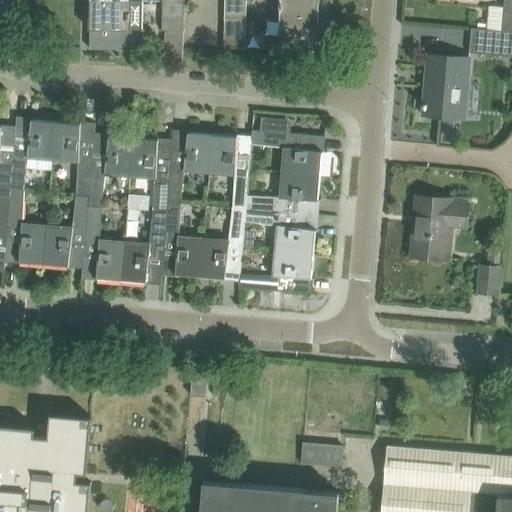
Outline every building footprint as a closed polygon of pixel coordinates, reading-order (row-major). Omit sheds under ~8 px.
[(128,29),(128,0),(90,0),(90,48),(117,49),(132,49),(132,29),(128,29)] [(184,0),(163,0),(162,30),(184,30),(184,0)] [(224,0),(224,19),(246,19),(246,0),(224,0)] [(280,0),(280,19),(318,20),(318,0),(280,0)] [(511,0),(503,0),(501,30),(511,30),(511,0)] [(246,49),(246,48),(246,19),(224,19),(224,48),(246,49)] [(318,20),(280,19),(280,49),(316,50),(318,50),(318,20)] [(469,52),(511,56),(511,30),(501,30),(471,28),(469,52)] [(469,58),(429,54),(424,114),(458,117),(460,84),(467,85),(469,58)] [(29,157),(54,159),(57,121),(33,119),(33,115),(32,115),(29,141),(16,140),(16,133),(12,188),(26,190),(29,157)] [(80,123),(57,121),(54,159),(77,161),(74,194),(89,195),(95,123),(86,122),(84,146),(80,145),(81,119),(80,119),(80,123)] [(1,126),(0,126),(0,197),(11,199),(12,188),(16,133),(15,133),(14,150),(0,149),(2,122),(1,122),(1,126)] [(95,140),(94,140),(96,123),(95,123),(89,195),(88,205),(104,206),(107,174),(130,176),(134,137),(110,135),(111,131),(110,131),(106,158),(93,157),(95,140)] [(170,163),(167,202),(184,204),(187,171),(209,173),(212,134),(189,132),(190,128),(189,128),(186,154),(172,153),(173,147),(172,146),(170,163)] [(252,133),(251,144),(284,147),(282,171),(320,174),(322,151),(326,152),(326,151),(300,148),(301,134),(308,135),(308,134),(291,132),(261,130),(252,129),(252,133)] [(212,134),(209,173),(234,175),(232,208),(245,209),(246,195),(250,160),(236,158),(238,132),(237,132),(236,136),(212,134)] [(157,139),(134,137),(130,176),(155,179),(152,210),(166,212),(167,202),(170,163),(157,162),(158,135),(157,135),(157,139)] [(246,195),(245,209),(294,213),(296,198),(322,200),(322,199),(318,198),(320,174),(282,171),(280,197),(246,195)] [(21,260),(45,263),(49,222),(23,219),(26,190),(12,188),(11,199),(8,237),(21,238),(19,264),(20,264),(21,260)] [(84,260),(88,205),(89,195),(74,194),(71,224),(49,222),(45,263),(68,264),(67,268),(68,268),(71,242),(85,243),(83,260),(84,260)] [(449,224),(466,226),(468,204),(451,202),(451,198),(417,195),(412,255),(446,258),(449,224)] [(0,246),(3,246),(2,253),(6,253),(7,237),(8,237),(11,199),(0,197),(0,246)] [(166,212),(162,266),(163,266),(164,250),(177,251),(176,277),(177,278),(177,274),(200,276),(203,234),(181,232),(184,204),(167,202),(166,212)] [(102,235),(104,206),(88,205),(84,260),(85,253),(98,254),(97,281),(98,281),(98,277),(122,279),(125,237),(102,235)] [(203,234),(200,276),(224,278),(224,282),(225,282),(228,255),(241,257),(242,246),(243,229),(244,222),(245,209),(232,208),(229,237),(203,234)] [(245,209),(244,222),(278,226),(275,251),(313,254),(315,230),(319,230),(319,229),(293,226),(293,221),(312,223),(313,214),(294,213),(245,209)] [(149,239),(125,237),(122,279),(145,281),(145,285),(146,285),(149,259),(162,260),(161,266),(162,266),(166,212),(152,210),(149,239)] [(239,283),(239,287),(294,292),(301,292),(302,277),(315,278),(315,277),(311,277),(313,254),(275,251),(274,274),(240,272),(239,283)] [(477,291),(499,293),(501,267),(479,265),(477,291)] [(207,373),(192,372),(190,395),(206,396),(207,373)] [(239,384),(239,376),(223,375),(223,383),(239,384)] [(0,511),(88,511),(91,482),(77,480),(77,472),(87,473),(92,417),(50,413),(48,437),(35,436),(36,427),(0,423),(0,511)] [(344,446),(303,442),(301,462),(342,466),(344,446)] [(337,511),(339,492),(204,480),(200,511),(511,511),(511,454),(387,444),(381,511),(337,511)]
